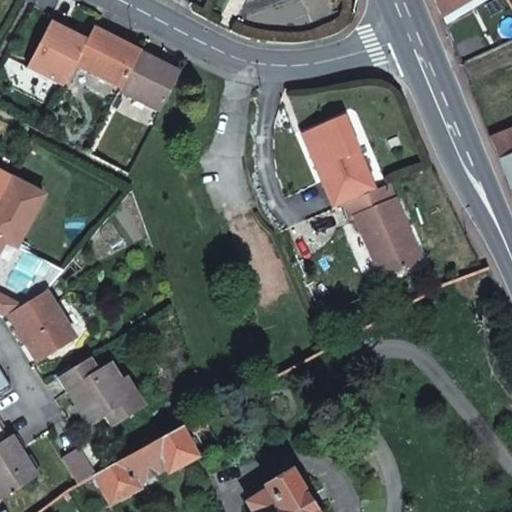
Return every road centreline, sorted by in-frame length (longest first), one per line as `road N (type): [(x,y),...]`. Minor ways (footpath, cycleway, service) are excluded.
road 1 (residential): [(414,36),(351,54),(269,62),(122,0)]
road 2 (secondary): [(414,36),(511,258)]
